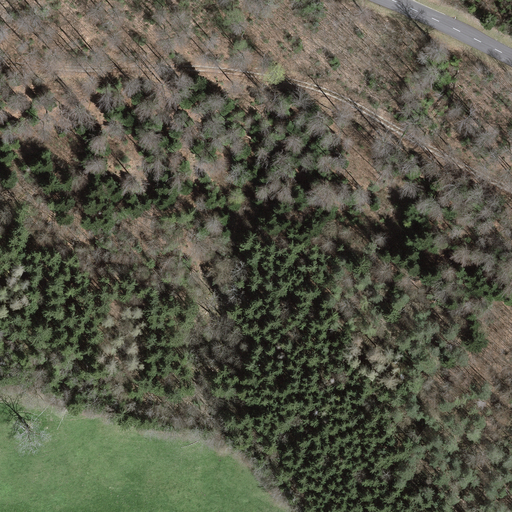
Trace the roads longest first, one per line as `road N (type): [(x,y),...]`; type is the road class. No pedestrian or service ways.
road 1 (track): [(511,189),(317,89),(182,64),(0,52)]
road 2 (primary): [(392,0),(511,57)]
